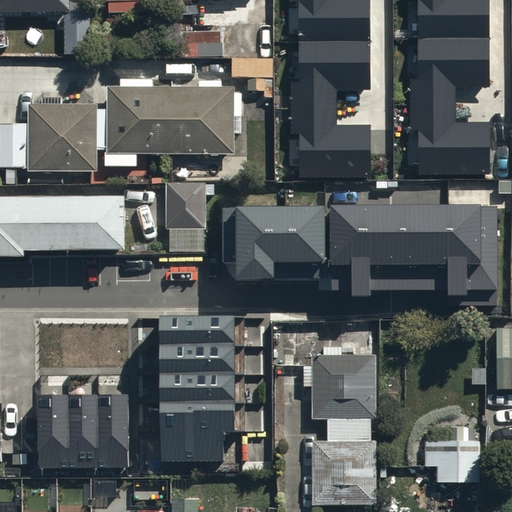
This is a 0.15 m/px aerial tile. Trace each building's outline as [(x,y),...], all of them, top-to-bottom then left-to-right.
[(77,0),(10,0),(10,6),(31,6),(31,18),(55,17),(55,5),(78,5),(77,0)] [(107,0),(107,22),(144,22),(144,8),(163,8),(163,0),(107,0)] [(301,0),(302,87),(293,87),(293,135),(303,135),(303,178),(370,177),(370,129),(336,130),(336,90),(370,90),(369,0),(301,0)] [(421,0),(422,84),(413,84),(414,131),(423,131),(423,174),(491,174),(490,126),(456,126),(456,86),(490,86),(490,0),(421,0)] [(93,14),(65,14),(65,58),(92,58),(93,14)] [(181,34),(182,61),(224,60),(223,32),(181,34)] [(276,63),(232,63),(232,83),(248,83),(248,96),(264,95),(264,102),(276,102),(276,63)] [(0,173),(28,174),(28,177),(99,177),(98,154),(106,154),(106,172),(136,172),(136,161),(235,161),(235,120),(242,120),(242,111),(248,111),(248,99),(233,99),(233,93),(222,93),(222,84),(198,84),(198,93),(163,93),(163,89),(156,89),(156,93),(153,93),(153,82),(120,82),(120,92),(106,92),(106,110),(28,110),(28,130),(0,129),(0,173)] [(205,188),(166,188),(167,233),(170,233),(170,255),(206,255),(205,188)] [(127,202),(0,202),(0,263),(27,263),(27,255),(127,254),(127,202)] [(327,208),(226,209),(226,262),(242,262),(242,280),(327,279),(327,208)] [(498,208),(334,208),(334,290),(458,290),(458,304),(498,304),(498,208)] [(238,318),(164,319),(165,462),(225,461),(225,437),(238,437),(238,318)] [(511,329),(501,329),(501,392),(511,392),(511,329)] [(111,341),(69,343),(70,382),(113,380),(111,341)] [(314,448),(314,511),(377,511),(377,446),(371,446),(371,424),(377,424),(377,356),(314,356),(314,422),(330,422),(330,448),(314,448)] [(129,398),(42,398),(42,467),(129,467),(129,398)] [(437,486),(480,486),(479,443),(437,444),(437,486)] [(177,502),(176,511),(199,511),(199,502),(177,502)]
